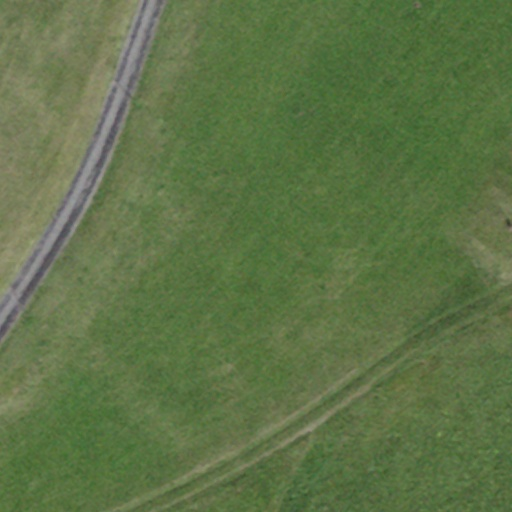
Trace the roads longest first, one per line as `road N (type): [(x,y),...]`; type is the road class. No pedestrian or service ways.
road 1 (track): [(138,511),(265,443),(511,286)]
road 2 (track): [(0,321),(93,171),(152,0)]
